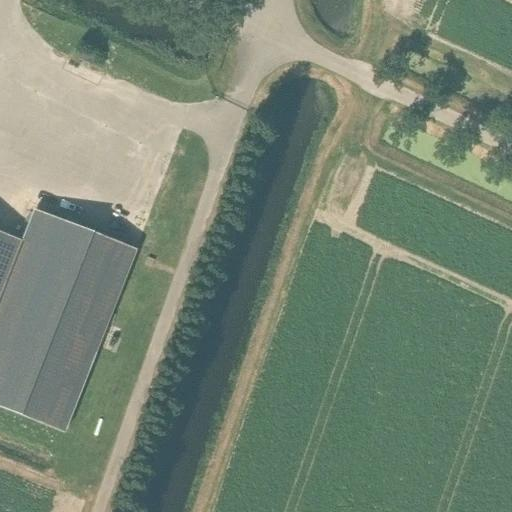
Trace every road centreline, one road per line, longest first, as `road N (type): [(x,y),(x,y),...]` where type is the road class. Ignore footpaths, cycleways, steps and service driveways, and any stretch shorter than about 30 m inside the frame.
road 1 (unclassified): [(98,511),(266,31)]
road 2 (unclassified): [(511,148),(266,31)]
road 3 (track): [(378,0),(378,18),(511,83)]
